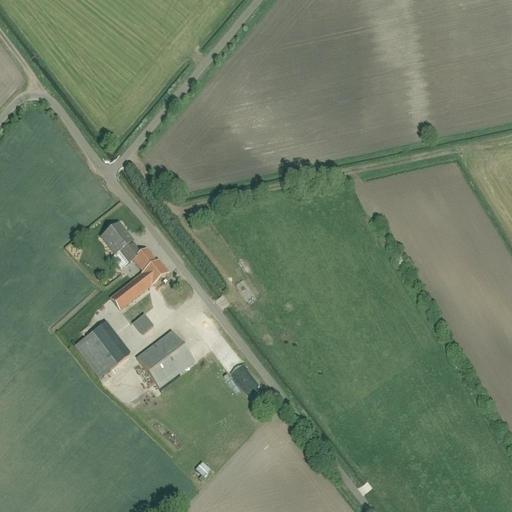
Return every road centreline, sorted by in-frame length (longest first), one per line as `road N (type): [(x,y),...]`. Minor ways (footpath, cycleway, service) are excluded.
road 1 (unclassified): [(106,175),(367,511)]
road 2 (track): [(129,151),(175,210),(511,136)]
road 3 (unclassified): [(106,175),(258,0)]
road 4 (unclassified): [(0,122),(33,93),(50,99),(106,175)]
